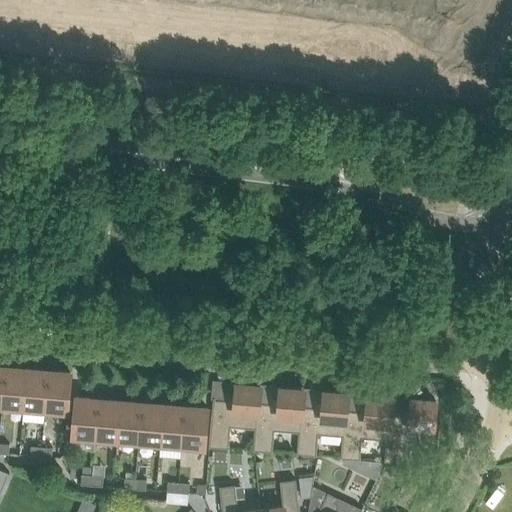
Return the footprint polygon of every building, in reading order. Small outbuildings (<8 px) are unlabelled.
[(182,0),(182,8),(201,10),(202,0),(182,0)] [(202,0),(201,10),(220,13),(221,0),(202,0)] [(221,0),(220,13),(239,15),(240,0),(221,0)] [(240,0),(239,15),(258,17),(260,0),(240,0)] [(260,0),(258,17),(277,20),(279,0),(260,0)] [(279,0),(277,20),(296,22),(298,0),(279,0)] [(298,0),(296,22),(315,25),(318,0),(298,0)] [(318,0),(315,25),(334,27),(337,0),(318,0)] [(337,0),(334,27),(353,29),(357,0),(337,0)] [(357,0),(353,29),(372,32),(376,0),(357,0)] [(376,0),(372,32),(392,34),(396,0),(376,0)] [(402,0),(398,35),(415,37),(419,0),(402,0)] [(428,0),(419,0),(415,37),(430,39),(435,1),(428,0)] [(435,1),(430,39),(446,41),(451,3),(435,1)] [(451,3),(446,41),(471,44),(476,6),(451,3)] [(494,136),(483,132),(479,143),(490,147),(494,136)] [(2,404),(24,406),(27,368),(5,366),(2,404)] [(24,406),(45,408),(49,370),(27,368),(24,406)] [(49,370),(45,408),(68,410),(71,372),(49,370)] [(231,425),(255,427),(257,428),(259,402),(261,386),(237,384),(236,394),(230,394),(230,392),(228,391),(227,400),(215,399),(215,397),(214,396),(210,446),(229,447),(231,425)] [(275,429),(299,431),(301,431),(303,406),(304,390),(281,388),(280,398),(273,397),(274,395),(272,395),(271,403),(259,402),(257,428),(255,427),(253,449),(273,451),(275,429)] [(318,433),(343,435),(345,435),(347,410),(348,393),(325,391),(324,401),(317,401),(317,399),(316,399),(315,407),(303,406),(301,431),(299,431),(297,453),(316,455),(318,433)] [(362,437),(387,439),(389,439),(391,413),(392,397),(369,395),(368,405),(361,405),(361,403),(360,402),(359,411),(347,410),(345,435),(343,435),(341,457),(360,458),(362,437)] [(74,434),(96,436),(99,398),(77,396),(74,434)] [(96,436),(118,438),(121,400),(99,398),(96,436)] [(389,439),(387,439),(385,461),(404,462),(406,440),(433,443),(436,401),(413,399),(412,409),(405,408),(405,406),(403,406),(403,414),(391,413),(389,439)] [(118,438),(139,440),(142,402),(121,400),(118,438)] [(139,440),(161,442),(164,403),(142,402),(139,440)] [(161,442),(182,443),(186,405),(164,403),(161,442)] [(186,405),(182,443),(205,445),(208,407),(186,405)] [(0,452),(9,453),(10,443),(0,442),(0,452)] [(41,456),(42,446),(31,445),(31,455),(41,456)] [(52,456),(53,446),(42,446),(41,456),(52,456)] [(0,493),(10,472),(0,467),(0,493)] [(92,484),(93,474),(82,473),(81,483),(92,484)] [(397,501),(407,506),(420,478),(410,473),(397,501)] [(93,474),(92,484),(103,485),(104,475),(93,474)] [(302,498),(311,497),(313,485),(314,475),(299,477),(302,498)] [(135,488),(136,478),(125,477),(124,487),(135,488)] [(146,489),(147,479),(136,478),(135,488),(146,489)] [(283,506),(261,509),(261,511),(299,511),(296,478),(280,480),(283,506)] [(178,491),(179,481),(168,480),(167,490),(178,491)] [(179,481),(178,491),(189,492),(190,482),(179,481)] [(261,511),(261,509),(239,511),(235,483),(220,485),(222,511),(261,511)] [(360,511),(363,508),(328,491),(318,511),(360,511)] [(93,511),(97,503),(84,498),(77,511),(93,511)]
